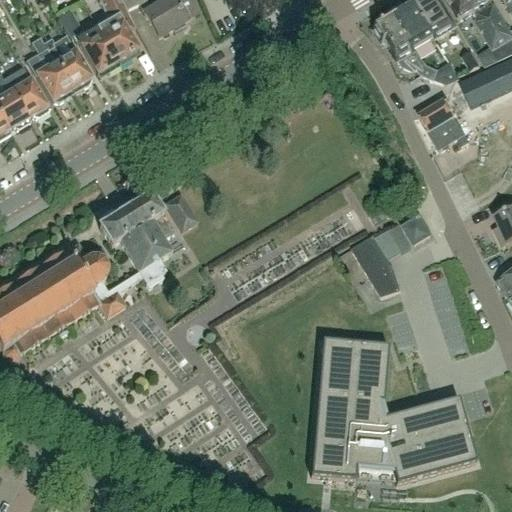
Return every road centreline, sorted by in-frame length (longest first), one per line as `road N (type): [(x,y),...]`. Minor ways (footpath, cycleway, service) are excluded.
road 1 (tertiary): [(0,210),(331,11)]
road 2 (residential): [(511,350),(387,85),(331,11)]
road 3 (residential): [(154,511),(45,454)]
